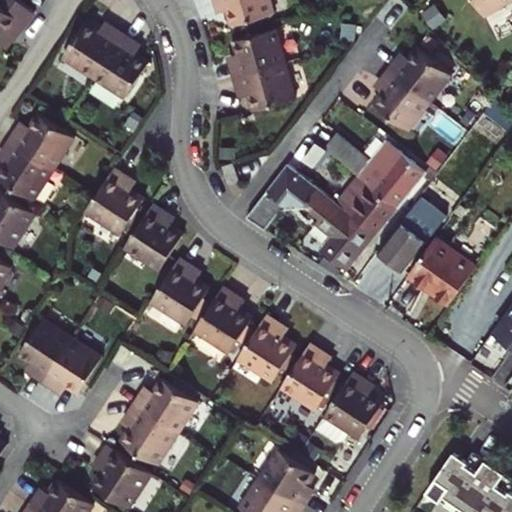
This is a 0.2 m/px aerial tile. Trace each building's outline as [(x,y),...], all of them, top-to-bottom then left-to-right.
[(0,0),(0,38),(6,31),(15,36),(34,12),(20,0),(0,0)] [(231,30),(273,17),(268,0),(213,0),(217,11),(220,11),(223,17),(228,16),(231,30)] [(511,0),(474,0),(484,19),(503,10),(501,6),(511,0)] [(61,61),(92,81),(121,36),(109,29),(107,32),(100,28),(97,32),(84,24),(61,61)] [(15,36),(6,31),(0,38),(0,42),(7,48),(15,36)] [(233,67),(237,80),(287,65),(277,31),(236,44),(239,56),(234,58),(236,65),(233,67)] [(131,49),(134,44),(121,36),(92,81),(124,101),(148,66),(135,57),(137,53),(131,49)] [(141,49),(134,44),(131,49),(137,53),(141,49)] [(400,61),(391,72),(436,105),(457,76),(422,50),(415,60),(411,57),(407,63),(400,61)] [(411,57),(407,53),(400,61),(407,63),(411,57)] [(256,113),(297,101),(287,65),(237,80),(241,95),(244,94),(247,102),(253,100),(256,113)] [(379,107),(414,133),(436,105),(391,72),(383,84),(388,87),(384,94),(387,96),(379,107)] [(388,87),(383,84),(379,90),(384,94),(388,87)] [(511,132),(511,113),(496,101),(487,112),(511,132)] [(20,126),(11,140),(56,169),(77,136),(42,112),(35,125),(30,121),(24,130),(20,126)] [(30,121),(26,118),(20,126),(24,130),(30,121)] [(330,149),(362,175),(401,206),(428,171),(386,136),(368,160),(338,137),(330,149)] [(0,175),(0,182),(32,204),(56,169),(11,140),(3,153),(7,155),(0,165),(5,168),(0,175)] [(307,157),(316,165),(330,149),(320,141),(307,157)] [(235,160),(223,164),(230,183),(241,179),(235,160)] [(113,167),(96,194),(84,212),(119,234),(142,198),(129,189),(132,185),(123,180),(126,175),(113,167)] [(348,270),(378,234),(340,204),(318,188),(290,168),(249,220),(267,233),(287,208),(303,204),(321,219),(316,225),(331,238),(323,250),(348,270)] [(134,181),(126,175),(123,180),(132,185),(134,181)] [(401,206),(362,175),(340,204),(378,234),(401,206)] [(0,238),(15,248),(37,214),(0,189),(0,238)] [(165,211),(151,204),(123,247),(160,271),(183,234),(169,225),(170,223),(162,217),(165,211)] [(443,223),(421,204),(382,251),(405,270),(443,223)] [(174,218),(165,211),(162,217),(170,223),(174,218)] [(475,271),(435,243),(413,273),(454,301),(475,271)] [(194,265),(180,257),(151,302),(187,325),(210,289),(197,281),(200,277),(190,271),(194,265)] [(0,285),(12,267),(0,259),(0,285)] [(194,265),(190,271),(200,277),(203,272),(194,265)] [(235,293),(222,284),(194,329),(229,352),(252,315),(240,307),(242,303),(233,297),(235,293)] [(487,324),(495,330),(511,304),(511,290),(510,289),(487,324)] [(235,293),(233,297),(242,303),(245,299),(235,293)] [(511,304),(495,330),(511,341),(511,304)] [(280,321),(267,313),(238,358),(273,380),(297,343),(285,336),(288,332),(278,324),(280,321)] [(31,374),(43,382),(72,338),(40,319),(17,355),(30,363),(28,366),(34,369),(31,374)] [(290,328),(280,321),(278,324),(288,332),(290,328)] [(81,395),(104,358),(72,338),(43,382),(57,390),(59,386),(66,390),(69,386),(81,395)] [(325,349),(311,341),(282,385),(318,408),(341,371),(328,363),(331,359),(322,354),(325,349)] [(334,356),(325,349),(322,354),(331,359),(334,356)] [(34,369),(28,366),(25,371),(31,374),(34,369)] [(368,377),(354,368),(325,413),(317,425),(339,439),(344,437),(349,429),(360,435),(384,398),(372,391),(375,387),(366,381),(368,377)] [(143,392),(135,404),(179,433),(200,400),(164,377),(156,389),(152,388),(147,394),(143,392)] [(377,383),(368,377),(366,381),(375,387),(377,383)] [(147,384),(143,392),(147,394),(152,388),(147,384)] [(66,390),(59,386),(57,390),(63,395),(66,390)] [(122,440),(159,464),(179,433),(135,404),(127,416),(131,418),(127,424),(131,427),(122,440)] [(98,469),(102,471),(94,484),(130,507),(152,472),(108,443),(100,455),(104,458),(98,469)] [(279,445),(261,475),(306,504),(314,492),(310,489),(312,483),(308,481),(316,469),(279,445)] [(460,511),(463,511),(498,465),(476,450),(469,458),(467,461),(454,453),(428,490),(460,511)] [(457,450),(454,453),(467,461),(469,458),(457,450)] [(100,455),(93,466),(98,469),(104,458),(100,455)] [(511,474),(498,465),(463,511),(511,511),(511,493),(511,492),(511,490),(511,474)] [(300,511),(306,504),(261,475),(242,504),(253,511),(300,511)] [(40,494),(31,506),(39,511),(90,511),(96,503),(61,481),(52,492),(48,490),(43,497),(40,494)] [(48,490),(44,487),(40,494),(43,497),(48,490)]
